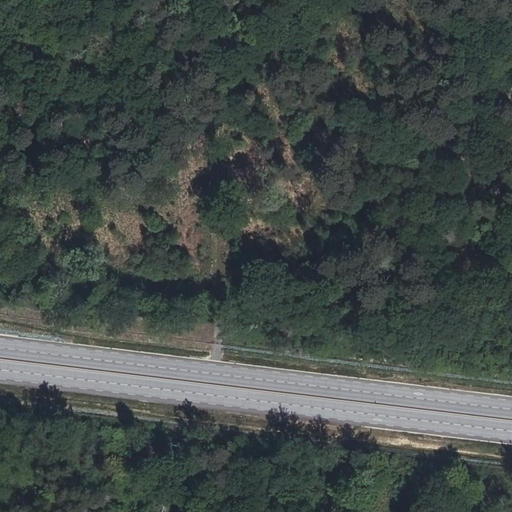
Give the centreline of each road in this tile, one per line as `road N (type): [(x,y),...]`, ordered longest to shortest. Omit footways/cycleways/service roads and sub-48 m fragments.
road 1 (primary): [(0,367),(511,432)]
road 2 (primary): [(511,409),(0,346)]
